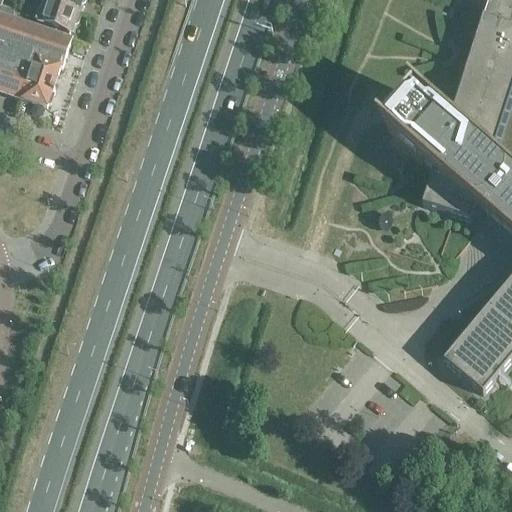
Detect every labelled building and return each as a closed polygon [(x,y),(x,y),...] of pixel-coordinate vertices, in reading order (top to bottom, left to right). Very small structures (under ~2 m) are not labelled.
[(0,0),(0,16),(14,21),(14,13),(1,8),(4,0),(0,0)] [(45,0),(44,4),(79,15),(82,6),(85,4),(86,0),(45,0)] [(511,0),(460,0),(460,2),(487,11),(451,124),(427,104),(425,106),(430,110),(400,146),(396,142),(394,144),(422,167),(424,164),(435,173),(423,209),(472,225),(477,208),(511,237),(511,240),(511,241),(511,243),(511,244),(511,285),(444,366),(484,399),(511,364),(511,0)] [(79,15),(44,4),(37,25),(72,37),(75,27),(78,26),(80,20),(79,17),(79,15)] [(51,107),(63,72),(73,41),(14,21),(0,16),(0,94),(47,111),(48,107),(51,107)] [(72,52),(83,56),(86,49),(75,45),(72,52)]
